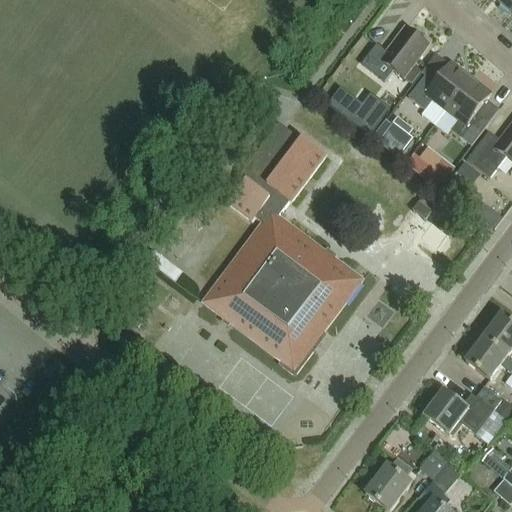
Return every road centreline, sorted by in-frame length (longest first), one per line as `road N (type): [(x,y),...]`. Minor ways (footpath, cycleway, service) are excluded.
road 1 (residential): [(284,511),(0,278)]
road 2 (unclassified): [(307,511),(511,244)]
road 3 (track): [(115,376),(10,511)]
